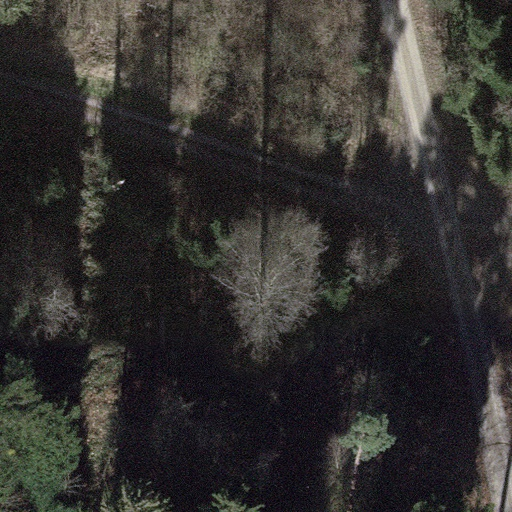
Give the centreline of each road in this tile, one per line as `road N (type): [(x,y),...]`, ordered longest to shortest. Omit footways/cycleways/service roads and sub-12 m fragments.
road 1 (track): [(511,220),(269,193),(0,112)]
road 2 (track): [(511,506),(405,0)]
